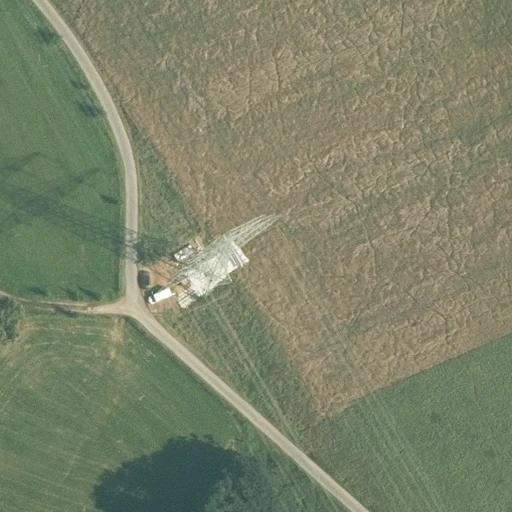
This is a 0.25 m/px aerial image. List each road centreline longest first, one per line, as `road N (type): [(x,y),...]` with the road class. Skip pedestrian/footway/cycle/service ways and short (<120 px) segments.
road 1 (track): [(36,0),(73,43),(127,156),(127,307),(259,425)]
road 2 (track): [(0,299),(20,311),(127,307)]
road 3 (track): [(259,425),(356,511)]
